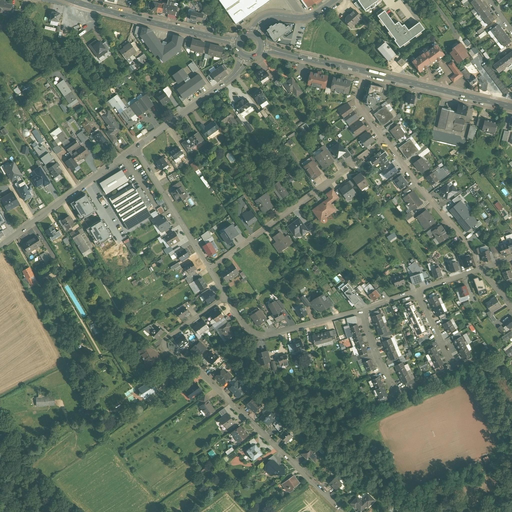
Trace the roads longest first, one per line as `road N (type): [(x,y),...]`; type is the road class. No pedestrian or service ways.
road 1 (residential): [(224,295),(163,344),(343,511)]
road 2 (residential): [(361,310),(397,391),(455,366),(416,291)]
road 3 (residential): [(210,268),(384,141)]
road 4 (tertiary): [(237,42),(68,0)]
road 5 (residential): [(135,148),(0,245)]
road 6 (residential): [(224,295),(249,332),(263,336),(361,310)]
road 7 (residential): [(481,268),(384,141)]
road 8 (tertiary): [(511,107),(364,71)]
road 9 (residential): [(244,57),(227,81),(135,148)]
road 10 (residential): [(135,148),(210,268)]
